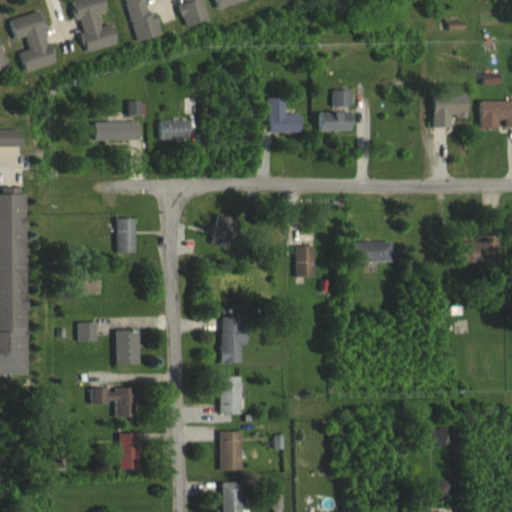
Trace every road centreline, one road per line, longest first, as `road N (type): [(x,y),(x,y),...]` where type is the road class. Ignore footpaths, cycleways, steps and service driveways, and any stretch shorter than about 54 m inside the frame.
road 1 (residential): [(166,184),(511,180)]
road 2 (residential): [(178,511),(166,184)]
